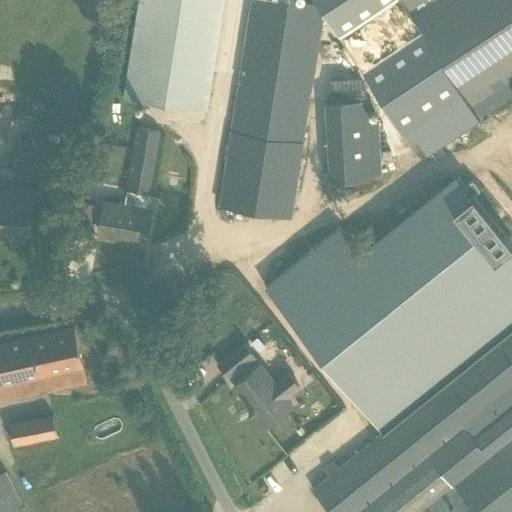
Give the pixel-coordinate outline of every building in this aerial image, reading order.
[(138,0),(127,73),(124,92),(207,106),(210,86),(223,0),(138,0)] [(220,205),(219,213),(224,214),(225,206),(290,216),(293,197),(324,4),(296,0),(251,0),(222,185),(219,205),(220,205)] [(511,0),(320,0),(324,4),(412,139),(417,136),(426,149),(511,92),(511,0)] [(328,79),(325,101),(330,182),(370,179),(370,175),(379,175),(378,152),(376,134),(368,135),(364,77),(328,79)] [(159,130),(137,126),(124,205),(103,201),(98,231),(119,235),(119,239),(144,244),(150,210),(146,209),(149,194),(148,193),(159,130)] [(14,171),(59,181),(66,150),(56,148),(21,140),(14,171)] [(382,433),(511,328),(511,244),(473,195),(479,190),(472,180),(465,185),(458,177),(361,256),(339,228),(265,288),(382,433)] [(0,232),(6,233),(7,230),(30,233),(31,222),(32,222),(36,187),(6,184),(5,186),(0,185),(0,232)] [(95,205),(81,202),(75,236),(89,238),(95,205)] [(0,400),(86,381),(74,328),(0,343),(0,400)] [(327,475),(311,488),(329,511),(511,511),(511,328),(382,433),(339,469),(332,460),(322,468),(327,475)] [(218,363),(228,376),(253,356),(243,344),(218,363)] [(261,363),(248,373),(232,386),(264,426),(295,402),(289,395),(301,386),(287,368),(273,379),(261,363)] [(8,424),(13,447),(57,436),(52,414),(8,424)] [(0,475),(0,511),(24,511),(5,473),(0,475)]
